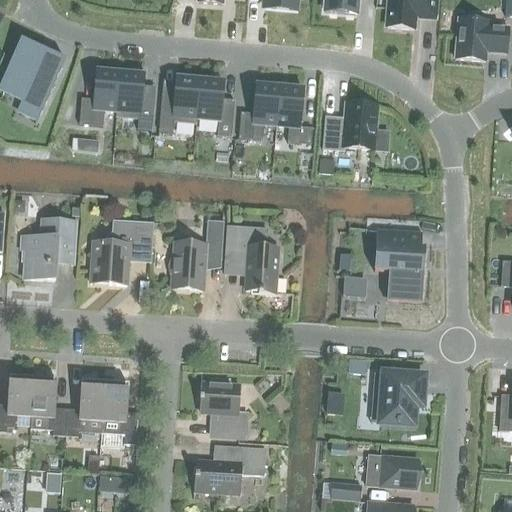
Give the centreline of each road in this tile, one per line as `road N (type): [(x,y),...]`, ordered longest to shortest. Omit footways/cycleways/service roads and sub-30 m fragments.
road 1 (residential): [(33,0),(42,19),(88,38),(360,67),(406,91),(450,138)]
road 2 (residential): [(172,330),(459,346)]
road 3 (residential): [(450,138),(459,346)]
road 4 (residential): [(157,511),(172,330)]
road 5 (residential): [(0,318),(172,330)]
road 6 (residential): [(459,346),(448,511)]
